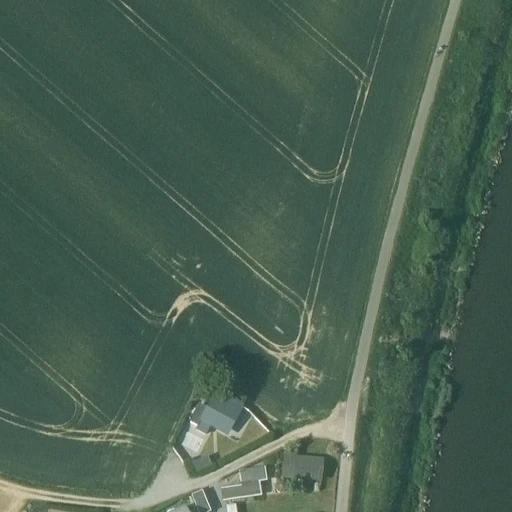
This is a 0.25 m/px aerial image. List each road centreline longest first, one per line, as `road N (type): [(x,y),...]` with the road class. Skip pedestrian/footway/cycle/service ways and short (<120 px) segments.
road 1 (unclassified): [(453,0),(368,301),(337,511)]
road 2 (track): [(0,488),(67,505),(135,506),(279,443),(345,436)]
